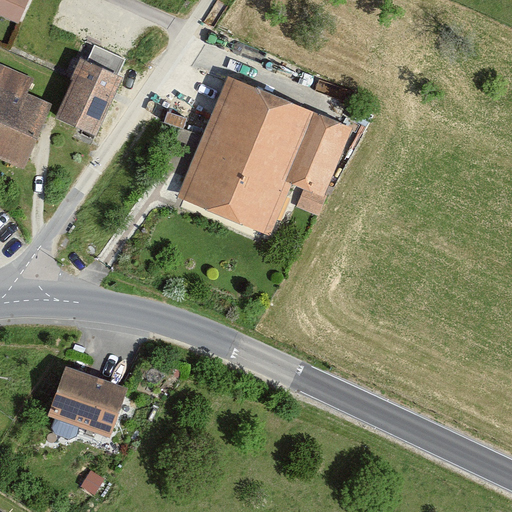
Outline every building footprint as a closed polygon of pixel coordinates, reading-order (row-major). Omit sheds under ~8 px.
[(29,0),(0,0),(0,15),(18,24),(29,0)] [(81,63),(56,120),(94,137),(119,80),(81,63)] [(1,65),(0,67),(0,158),(22,168),(49,105),(26,95),(34,78),(1,65)] [(320,116),(230,77),(179,195),(269,233),(320,116)] [(65,367),(49,414),(109,435),(125,388),(65,367)]
